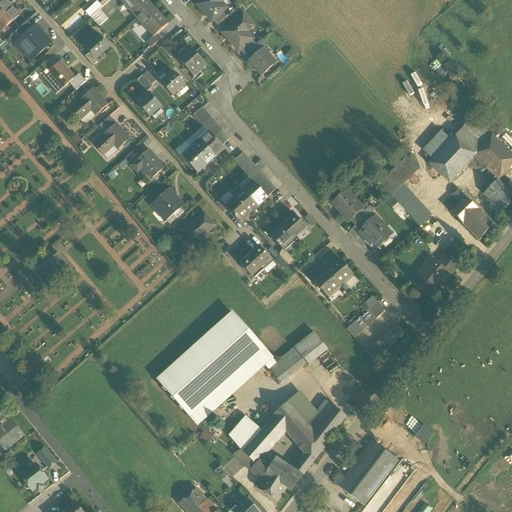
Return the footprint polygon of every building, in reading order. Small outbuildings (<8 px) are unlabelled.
[(0,27),(4,24),(7,27),(19,15),(5,0),(2,0),(0,2),(0,27)] [(136,19),(151,6),(145,0),(123,0),(121,2),(122,2),(123,1),(132,10),(130,12),(136,18),(136,19)] [(221,3),(218,0),(203,0),(197,5),(212,22),(212,21),(222,12),(226,9),(221,3)] [(122,2),(130,12),(132,10),(123,1),(122,2)] [(99,9),(102,7),(97,2),(86,12),(90,17),(99,9)] [(168,25),(151,6),(136,19),(137,20),(139,18),(144,24),(142,25),(153,37),(153,38),(157,35),(168,25)] [(90,17),(94,22),(103,14),(99,9),(90,17)] [(212,21),(217,26),(227,17),(222,12),(212,21)] [(107,18),(103,14),(94,22),(98,26),(107,18)] [(222,33),(239,52),(240,50),(251,40),(252,39),(243,29),(250,22),(243,14),(222,33)] [(15,32),(21,38),(33,28),(27,21),(15,32)] [(15,44),(31,61),(51,43),(36,25),(33,28),(21,38),(15,44)] [(85,47),(98,35),(93,30),(84,38),(83,44),(85,47)] [(90,52),(97,60),(97,59),(109,48),(98,35),(85,47),(90,52)] [(146,43),(151,48),(161,40),(157,35),(153,38),(153,37),(146,43)] [(240,50),(245,55),(256,45),(251,40),(240,50)] [(5,41),(3,43),(0,45),(0,55),(1,56),(11,48),(5,41)] [(261,51),(256,45),(245,55),(250,61),(261,51)] [(176,59),(194,78),(206,66),(189,47),(176,59)] [(249,62),(262,76),(276,64),(263,49),(261,51),(250,61),(249,62)] [(85,57),(93,66),(99,61),(97,59),(97,60),(90,52),(85,57)] [(34,72),(41,79),(46,74),(52,69),(45,62),(34,72)] [(46,74),(61,91),(69,83),(75,78),(60,62),(52,69),(46,74)] [(147,72),(143,76),(151,86),(156,82),(147,72)] [(175,94),(178,92),(185,86),(173,73),(161,83),(173,96),(175,94)] [(61,91),(46,74),(41,79),(55,95),(61,91)] [(69,83),(76,91),(86,82),(79,74),(75,78),(69,83)] [(153,87),(151,86),(143,76),(137,81),(147,92),(153,87)] [(188,90),(185,86),(178,92),(181,96),(188,90)] [(71,110),(80,120),(91,111),(96,116),(107,105),(93,89),(81,100),(82,101),(71,110)] [(138,104),(149,117),(161,107),(149,94),(138,104)] [(476,113),(482,117),(495,100),(489,95),(476,113)] [(193,116),(198,121),(207,112),(203,108),(193,116)] [(211,117),(207,112),(198,121),(201,125),(211,117)] [(99,126),(103,131),(114,122),(109,117),(99,126)] [(215,121),(211,117),(201,125),(205,129),(215,121)] [(472,118),(455,136),(476,155),(475,156),(500,178),(511,164),(511,155),(492,137),(472,118)] [(219,126),(215,121),(205,129),(207,131),(209,133),(210,134),(219,126)] [(104,135),(105,136),(114,146),(118,150),(130,139),(116,124),(104,135)] [(223,130),(219,126),(210,134),(214,138),(223,130)] [(227,135),(223,130),(214,138),(218,143),(227,135)] [(422,151),(433,161),(451,141),(441,131),(422,151)] [(200,141),(215,158),(224,150),(222,147),(221,147),(218,143),(214,138),(210,134),(209,133),(200,141)] [(230,139),(227,135),(218,143),(221,147),(230,139)] [(103,155),(114,146),(105,136),(94,145),(103,155)] [(449,183),(475,156),(476,155),(455,136),(451,141),(433,161),(429,164),(449,183)] [(200,141),(192,149),(206,165),(215,158),(200,141)] [(197,174),(206,165),(192,149),(183,157),(197,174)] [(143,168),(152,179),(164,169),(148,151),(131,166),(137,173),(143,168)] [(234,161),(239,167),(248,159),(243,154),(234,161)] [(252,163),(248,159),(239,167),(243,171),(252,163)] [(392,196),(419,227),(431,217),(403,185),(418,170),(407,159),(381,184),(391,196),(392,196)] [(256,168),(252,163),(243,171),(247,176),(256,168)] [(260,172),(256,168),(247,176),(251,180),(260,172)] [(264,177),(260,172),(251,180),(253,183),(255,184),(264,177)] [(268,181),(264,177),(255,184),(259,189),(268,181)] [(483,195),(503,212),(511,201),(511,194),(497,180),(483,195)] [(272,185),(268,181),(259,189),(263,193),(272,185)] [(253,183),(243,192),(257,207),(267,198),(263,193),(259,189),(255,184),(253,183)] [(276,190),(272,185),(263,193),(267,198),(276,190)] [(151,206),(166,222),(184,206),(169,189),(151,206)] [(452,195),(461,203),(466,198),(457,189),(452,195)] [(332,204),(349,222),(350,221),(361,211),(363,209),(361,211),(355,205),(358,203),(347,191),(332,204)] [(243,192),(235,199),(249,215),(257,207),(243,192)] [(479,210),(466,198),(461,203),(451,213),(463,225),(479,210)] [(240,223),(249,215),(235,199),(226,207),(240,223)] [(223,212),(227,208),(220,201),(216,204),(223,212)] [(493,225),(479,210),(463,225),(480,241),(493,225)] [(350,221),(355,226),(363,219),(366,216),(361,211),(350,221)] [(183,233),(196,247),(203,241),(201,239),(215,226),(205,214),(183,233)] [(294,215),(284,224),(296,237),(306,229),(294,215)] [(382,245),(390,237),(384,230),(386,228),(375,216),(367,223),(364,226),(364,227),(360,231),(361,232),(366,237),(364,239),(371,246),(373,244),(376,249),(381,244),(382,245)] [(353,227),(359,234),(361,232),(360,231),(364,227),(364,226),(367,223),(363,219),(355,226),(353,227)] [(283,250),(296,237),(284,224),(271,236),(283,250)] [(389,226),(386,228),(384,230),(390,237),(392,239),(394,236),(394,234),(389,226)] [(259,246),(249,255),(261,269),(271,260),(259,246)] [(280,256),(289,266),(294,261),(285,251),(280,256)] [(29,278),(41,293),(49,287),(52,290),(56,290),(60,287),(60,282),(58,280),(71,270),(58,254),(29,278)] [(252,277),(261,269),(249,255),(240,264),(252,277)] [(444,264),(454,272),(458,267),(448,259),(446,257),(445,257),(448,260),(444,264)] [(411,282),(429,297),(441,282),(444,284),(454,272),(444,264),(441,268),(430,258),(424,266),(426,267),(413,283),(411,281),(411,282)] [(340,260),(327,272),(340,286),(352,275),(347,268),(340,260)] [(327,297),(340,286),(327,272),(314,284),(321,292),(321,291),(327,297)] [(377,302),(369,310),(377,319),(385,311),(377,302)] [(364,314),(372,323),(377,319),(369,310),(364,314)] [(157,380),(190,417),(265,350),(232,313),(157,380)] [(364,314),(360,318),(368,327),(372,323),(364,314)] [(360,318),(355,322),(363,331),(368,327),(360,318)] [(355,322),(351,326),(359,335),(363,331),(355,322)] [(397,325),(388,333),(396,341),(404,333),(397,325)] [(354,339),(359,335),(351,326),(346,330),(354,339)] [(314,333),(294,348),(279,361),(269,369),(281,385),(307,364),(308,366),(328,351),(314,333)] [(396,342),(396,341),(388,333),(384,337),(392,346),(396,342)] [(388,350),(392,346),(384,337),(380,341),(388,350)] [(383,354),(388,350),(380,341),(375,345),(383,354)] [(379,358),(383,354),(375,345),(371,349),(379,358)] [(374,362),(379,358),(371,349),(366,353),(374,362)] [(273,359),(265,350),(190,417),(198,426),(273,359)] [(288,403),(307,425),(318,412),(300,392),(288,403)] [(326,401),(318,412),(307,425),(312,430),(315,428),(318,430),(335,409),(326,401)] [(273,416),(274,418),(286,432),(305,454),(297,464),(293,470),(302,476),(306,470),(329,442),(327,441),(346,417),(335,409),(318,430),(315,428),(312,430),(307,425),(288,403),(273,416)] [(0,456),(25,436),(0,405),(0,456)] [(244,453),(256,465),(260,460),(276,443),(262,431),(245,417),(229,436),(243,453),(244,453)] [(280,438),(286,432),(274,418),(266,426),(280,438)] [(426,445),(435,433),(424,425),(416,437),(426,445)] [(276,443),(280,438),(266,426),(262,431),(276,443)] [(204,429),(201,438),(211,441),(213,433),(204,429)] [(333,483),(364,507),(398,461),(372,441),(344,478),(340,474),(333,483)] [(38,454),(49,468),(56,463),(45,448),(38,454)] [(241,457),(259,475),(262,472),(256,465),(244,453),(241,457)] [(270,469),(266,476),(286,489),(291,492),(302,476),(293,470),(277,459),(270,469)] [(270,469),(260,460),(256,465),(262,472),(266,476),(270,469)] [(47,480),(37,467),(31,472),(29,470),(21,476),(26,483),(25,484),(24,486),(26,489),(29,489),(30,488),(32,491),(36,488),(38,491),(43,488),(41,484),(47,480)] [(214,472),(222,481),(227,476),(219,467),(214,472)] [(278,502),(286,489),(266,476),(260,485),(257,483),(255,486),(258,488),(278,502)] [(185,511),(201,511),(198,508),(207,501),(196,489),(179,504),(185,511)] [(258,511),(246,499),(238,508),(233,511),(258,511)] [(217,511),(207,501),(198,508),(201,511),(219,511),(218,511),(217,511)]
